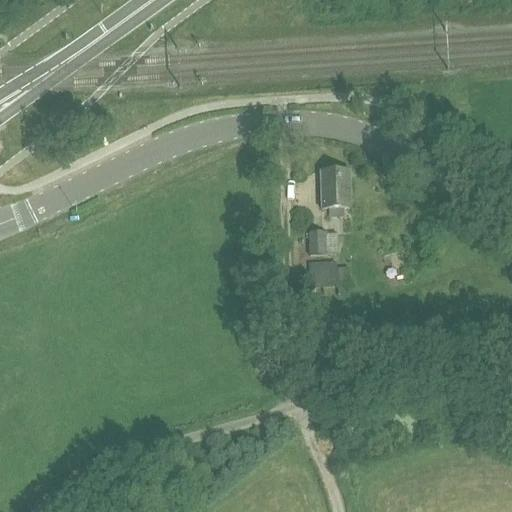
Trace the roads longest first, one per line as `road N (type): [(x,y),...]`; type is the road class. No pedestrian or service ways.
road 1 (tertiary): [(511,225),(385,141),(280,124),(173,147),(0,223)]
road 2 (track): [(295,409),(280,124)]
road 3 (track): [(35,511),(141,453),(295,409)]
road 4 (track): [(295,409),(398,381),(511,383)]
road 5 (primary): [(30,85),(152,0)]
